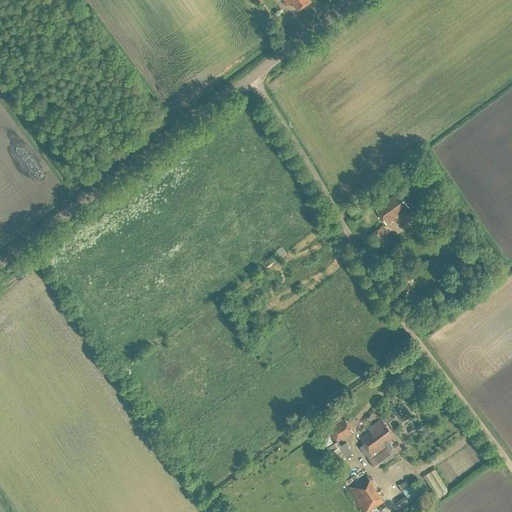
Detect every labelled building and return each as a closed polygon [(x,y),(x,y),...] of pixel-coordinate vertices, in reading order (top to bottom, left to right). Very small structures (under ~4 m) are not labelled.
[(297,10),(310,1),(309,0),(284,0),(288,5),(292,2),(297,10)] [(409,208),(399,193),(376,208),(386,224),(401,214),(400,213),(409,208)] [(392,241),(383,227),(372,234),(381,248),(392,241)] [(411,278),(414,269),(407,267),(404,276),(411,278)] [(336,443),(354,432),(346,419),(329,429),(336,443)] [(386,444),(395,437),(382,419),(371,426),(373,428),(369,430),(370,431),(359,439),(363,445),(361,447),(369,459),(373,456),(386,447),(387,446),(386,444)] [(347,457),(340,447),(330,453),(336,464),(347,457)] [(375,468),(392,456),(386,447),(373,456),(369,459),(375,468)] [(437,468),(425,474),(435,496),(447,491),(437,468)] [(348,486),(364,511),(368,511),(385,502),(367,474),(348,486)] [(401,490),(418,481),(415,476),(399,484),(401,490)]
